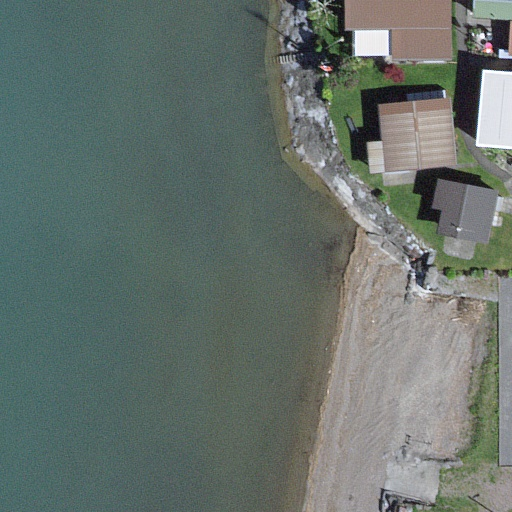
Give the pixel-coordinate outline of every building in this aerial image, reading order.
[(451,0),(343,0),(344,32),(352,32),(352,56),(393,57),(393,59),(451,60),(451,0)] [(511,0),(475,0),(474,18),(511,20),(511,0)] [(511,24),(490,24),(489,51),(510,52),(511,56),(511,24)] [(511,138),(511,59),(488,59),(488,138),(511,138)] [(393,88),(392,157),(462,157),(463,88),(393,88)] [(488,244),(499,191),(438,179),(432,208),(441,210),(436,234),(488,244)]
